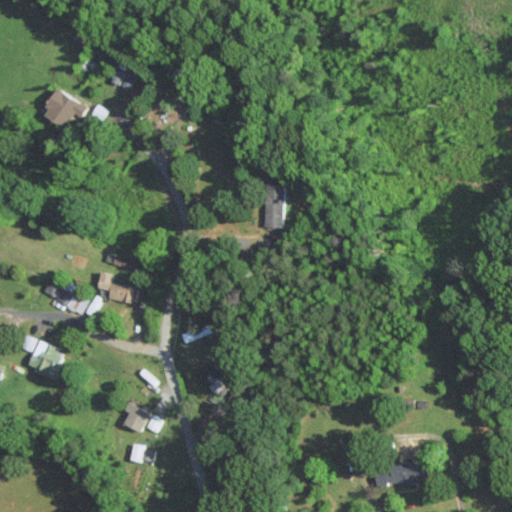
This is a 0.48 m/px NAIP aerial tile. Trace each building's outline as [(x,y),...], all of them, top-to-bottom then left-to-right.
[(189,90),(200,73),(183,61),(171,77),(189,90)] [(82,117),(88,105),(57,88),(43,114),(67,127),(74,113),(82,117)] [(283,226),(285,184),(267,184),(266,226),(283,226)] [(115,264),(136,271),(139,261),(117,255),(115,264)] [(111,297),(136,303),(140,287),(114,282),(116,273),(104,271),(100,287),(112,290),(111,297)] [(58,301),(83,314),(94,294),(68,281),(58,301)] [(37,337),(27,334),(23,347),(33,351),(37,337)] [(63,364),(60,363),(65,349),(38,341),(30,369),(59,378),(63,364)] [(124,410),(129,412),(124,424),(141,431),(150,412),(128,402),(124,410)] [(129,459),(152,463),(154,448),(132,444),(129,459)] [(377,485),(400,482),(400,484),(429,479),(426,461),(375,469),(377,485)]
